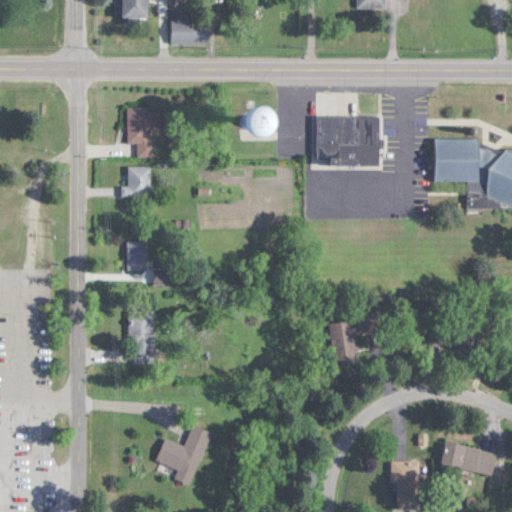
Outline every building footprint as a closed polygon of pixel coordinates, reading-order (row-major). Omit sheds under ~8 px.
[(122,0),(122,17),(150,18),(150,0),(122,0)] [(173,43),(209,43),(209,18),(173,18),(173,43)] [(129,144),(139,144),(139,157),(157,157),(157,139),(151,139),(151,129),(162,128),(162,107),(129,108),(129,144)] [(248,113),(253,139),(272,136),(267,110),(248,113)] [(319,158),(332,158),(332,165),(381,165),(381,115),(319,115),(319,158)] [(511,147),(482,148),(482,138),(436,138),(437,181),(469,181),(469,208),(511,207),(511,147)] [(153,196),(153,166),(130,166),(130,185),(123,185),(123,196),(153,196)] [(150,281),(150,241),(129,241),(129,281),(150,281)] [(156,270),(156,283),(170,283),(170,270),(156,270)] [(130,309),(130,363),(155,363),(155,309),(130,309)] [(335,366),(359,363),(356,335),(370,333),(368,316),(330,321),(335,366)] [(166,437),(157,463),(195,477),(213,431),(194,424),(186,445),(166,437)] [(495,474),(499,450),(447,442),(443,466),(495,474)] [(392,459),(392,508),(422,508),(422,459),(392,459)]
